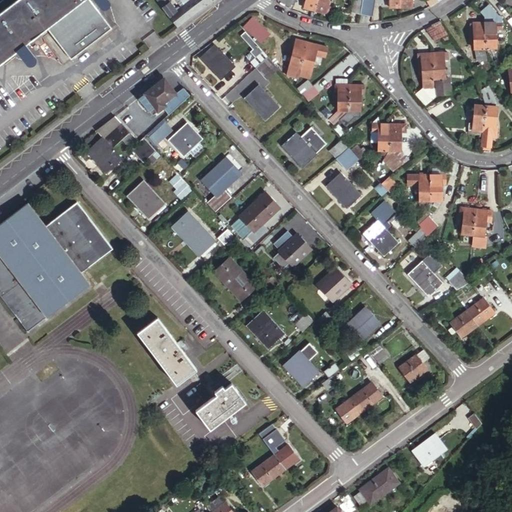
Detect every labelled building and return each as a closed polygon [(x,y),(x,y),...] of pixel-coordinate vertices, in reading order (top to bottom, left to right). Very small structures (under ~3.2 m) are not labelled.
[(0,62),(19,48),(26,43),(48,26),(72,58),(112,27),(92,0),(1,0),(0,1),(0,62)] [(155,0),(177,28),(182,25),(185,22),(177,11),(181,8),(179,6),(176,8),(171,1),(170,0),(155,0)] [(177,11),(185,22),(201,10),(214,0),(190,0),(182,6),(181,8),(177,11)] [(315,11),(317,0),(306,0),(304,9),(315,11)] [(317,0),(315,11),(326,13),(328,0),(317,0)] [(352,0),(351,13),(359,13),(360,0),(352,0)] [(360,0),(359,13),(372,15),(373,0),(360,0)] [(387,0),(389,8),(400,7),(399,0),(387,0)] [(252,17),(242,26),(260,46),(271,34),(252,17)] [(490,45),(488,18),(477,19),(479,49),(487,49),(486,45),(491,45),(490,45)] [(499,18),(488,18),(490,45),(491,45),(502,44),(499,18)] [(427,26),(424,28),(436,43),(452,35),(440,20),(431,24),(427,26)] [(268,56),(245,30),(240,34),(253,48),(250,51),(255,56),(250,61),(256,67),(268,56)] [(301,67),(308,42),(297,39),(290,64),(301,67)] [(322,45),(308,42),(301,67),(303,68),(301,76),(310,78),(316,54),(320,55),(322,45)] [(36,56),(26,43),(19,48),(29,61),(31,61),(33,61),(34,61),(35,60),(35,58),(36,57),(36,56)] [(214,44),(200,56),(220,78),(235,65),(214,44)] [(245,55),(250,61),(255,56),(250,51),(245,55)] [(434,79),(432,52),(421,53),(424,96),(435,95),(434,79)] [(442,52),(432,52),(434,79),(435,79),(437,96),(450,94),(449,78),(445,78),(442,52)] [(268,56),(256,67),(261,72),(273,62),(268,56)] [(266,78),(278,67),(273,62),(261,72),(266,78)] [(496,107),(487,77),(476,83),(485,106),(482,131),(481,150),(490,152),(492,132),(494,133),(496,107)] [(167,81),(163,79),(157,84),(145,93),(149,97),(144,102),(155,114),(164,106),(171,113),(191,95),(184,87),(176,92),(172,86),(167,81)] [(305,94),(314,87),(309,82),(301,90),(305,94)] [(476,83),(464,89),(467,96),(468,105),(474,106),(474,105),(485,106),(476,83)] [(258,84),(244,97),(265,119),(279,106),(258,84)] [(348,111),(349,85),(346,85),(334,85),(334,91),(337,92),(337,110),(338,111),(348,111)] [(359,85),(349,85),(348,111),(348,118),(359,118),(359,85)] [(315,87),(306,95),(311,101),(320,93),(315,87)] [(149,97),(145,93),(139,97),(144,102),(149,97)] [(421,100),(426,107),(436,102),(435,95),(424,96),(421,100)] [(482,131),(485,106),(474,105),(474,106),(471,130),(482,131)] [(348,111),(338,111),(327,122),(332,127),(348,111)] [(386,121),(387,121),(375,121),(375,116),(370,121),(370,127),(375,127),(374,148),(372,148),(370,162),(374,166),(384,148),(385,148),(386,121)] [(129,127),(122,119),(87,150),(105,169),(119,157),(113,150),(133,131),(129,127)] [(385,148),(397,148),(397,128),(401,128),(401,121),(387,121),(386,121),(385,148)] [(166,123),(151,136),(158,143),(172,130),(166,123)] [(189,125),(172,139),(185,153),(186,152),(200,140),(201,138),(189,125)] [(295,131),(281,144),(302,167),(316,153),(315,152),(322,145),(307,129),(299,135),(295,131)] [(358,134),(353,129),(342,139),(347,144),(358,134)] [(143,162),(156,150),(144,137),(141,140),(130,149),(143,162)] [(347,145),(341,138),(329,148),(335,156),(347,145)] [(200,140),(186,152),(188,156),(192,152),(194,154),(205,145),(200,140)] [(348,166),(358,156),(349,146),(338,156),(348,166)] [(406,160),(397,148),(385,148),(380,159),(391,171),(406,160)] [(211,174),(224,187),(240,173),(228,159),(211,174)] [(378,169),(373,173),(381,182),(386,177),(378,169)] [(446,172),(431,173),(433,198),(444,197),(443,180),(447,180),(446,172)] [(431,173),(420,174),(421,199),(433,198),(431,173)] [(224,187),(211,174),(204,181),(217,194),(224,187)] [(341,174),(327,187),(348,209),(362,196),(341,174)] [(389,177),(377,191),(381,195),(385,191),(390,196),(399,185),(389,177)] [(143,181),(129,194),(148,215),(163,202),(143,181)] [(175,191),(183,199),(194,188),(186,181),(175,191)] [(217,194),(212,199),(220,208),(233,196),(224,187),(217,194)] [(267,192),(242,215),(256,230),(264,222),(281,207),(267,192)] [(401,213),(388,198),(371,213),(376,219),(362,232),(383,254),(397,241),(385,228),(401,213)] [(45,226),(27,203),(0,223),(0,293),(29,332),(48,316),(48,315),(50,314),(50,315),(89,285),(79,272),(112,247),(78,202),(45,226)] [(471,233),(475,207),(463,206),(460,232),(471,233)] [(491,209),(475,207),(471,233),(482,235),(485,216),(490,216),(491,209)] [(428,234),(429,235),(440,225),(426,210),(416,220),(422,228),(428,234)] [(188,212),(174,225),(199,253),(213,240),(188,212)] [(256,230),(242,215),(232,225),(252,246),(258,240),(252,233),(256,230)] [(252,233),(258,240),(270,229),(264,222),(256,230),(252,233)] [(227,228),(217,237),(223,244),(234,235),(227,228)] [(428,234),(422,228),(412,237),(417,244),(428,234)] [(297,234),(281,249),(294,263),(310,248),(297,234)] [(250,251),(256,257),(272,242),(267,235),(250,251)] [(481,245),(482,237),(473,235),(472,244),(481,245)] [(229,257),(215,270),(240,298),(254,285),(229,257)] [(422,260),(408,273),(428,294),(442,282),(422,260)] [(335,268),(318,284),(331,298),(348,283),(335,268)] [(470,280),(466,276),(460,269),(448,279),(457,289),(470,280)] [(271,276),(261,285),(266,291),(276,282),(271,276)] [(467,308),(477,323),(495,310),(484,296),(467,308)] [(461,335),(477,323),(467,308),(450,320),(461,335)] [(365,309),(349,323),(362,337),(378,322),(365,309)] [(263,311),(248,325),(267,346),(282,332),(263,311)] [(321,328),(331,317),(325,311),(315,321),(321,328)] [(304,312),(294,323),(302,331),(312,320),(304,312)] [(196,369),(157,317),(138,332),(176,384),(196,369)] [(309,342),(284,364),(302,384),(316,371),(306,360),(317,351),(309,342)] [(368,348),(379,363),(388,356),(377,342),(368,348)] [(351,361),(363,352),(357,346),(345,355),(351,361)] [(423,349),(415,355),(421,363),(429,357),(423,349)] [(421,363),(415,355),(399,367),(409,382),(426,370),(421,363)] [(327,369),(332,376),(333,375),(343,367),(338,360),(327,369)] [(332,376),(322,383),(327,390),(338,382),(333,375),(332,376)] [(350,398),(360,411),(381,396),(371,382),(350,398)] [(245,402),(231,383),(224,389),(222,386),(215,391),(217,394),(196,410),(210,428),(245,402)] [(346,422),(360,411),(350,398),(336,408),(346,422)] [(483,424),(475,413),(469,419),(478,430),(483,424)] [(282,436),(277,429),(267,437),(272,444),(282,436)] [(435,434),(411,452),(416,459),(418,457),(424,466),(446,450),(435,434)] [(289,444),(276,454),(286,467),(299,458),(289,444)] [(286,467),(276,454),(254,470),(264,484),(286,467)] [(389,469),(361,491),(372,504),(400,483),(389,469)] [(361,493),(354,498),(362,507),(369,503),(361,493)] [(212,511),(234,511),(227,501),(212,511)]
